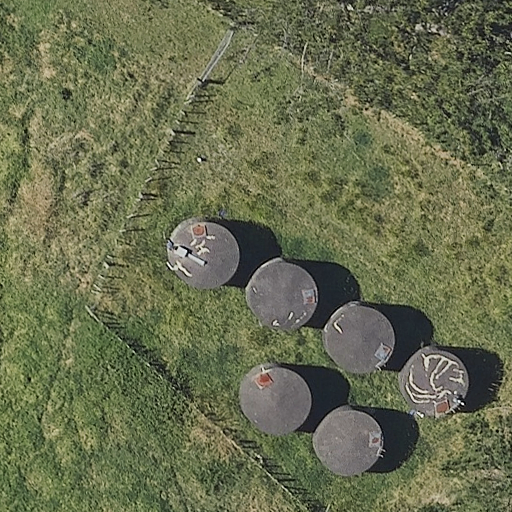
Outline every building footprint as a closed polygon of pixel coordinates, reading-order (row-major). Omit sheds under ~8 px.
[(162,202),(153,207),(147,213),(142,219),(139,227),(136,234),(135,242),(136,251),(137,258),(140,266),(145,273),(150,279),(157,284),(164,287),(172,290),(180,291),(188,290),(196,289),(203,286),(210,281),(216,276),(221,269),(225,262),(227,254),(228,246),(228,238),(226,230),(223,223),(219,216),(213,210),(207,205),(200,201),(192,199),(184,198),(176,198),(168,200),(162,202)] [(249,249),(241,254),(235,259),(230,266),(226,273),(224,281),(223,289),(223,297),(225,305),(228,312),(232,319),(238,325),(244,330),(251,334),(259,336),(267,337),(275,337),(283,335),(291,332),(298,328),(304,322),(309,316),(312,308),(315,301),(316,293),(315,284),(314,277),(310,269),(306,262),(301,256),(294,251),(287,248),(279,245),(271,244),(263,244),(255,246),(249,249)] [(331,300),(323,305),(317,310),(312,317),(308,324),(306,332),(304,340),(305,348),(307,356),(310,363),(314,370),(320,376),(326,381),(333,385),(341,387),(349,388),(357,388),(365,386),(373,383),(379,379),(385,373),(390,367),(394,359),(396,352),(398,344),(397,336),(395,328),(392,320),(388,313),(382,307),(376,302),(369,299),(361,296),(353,295),(345,295),(337,297),(331,300)] [(417,343),(408,348),(402,354),(397,360),(394,367),(391,375),(390,383),(391,391),(392,399),(395,407),(400,414),(405,420),(412,425),(419,428),(427,431),(435,432),(443,431),(451,430),(458,427),(465,422),(471,417),(476,410),(480,403),(482,395),(483,387),(483,379),(481,371),(478,364),(474,357),(468,351),(462,346),(454,342),(447,340),(439,339),(430,339),(423,341),(417,343)] [(243,356),(234,361),(228,366),(223,373),(220,380),(217,388),(216,396),(217,404),(219,412),(222,419),(226,426),(231,432),(238,437),(245,441),(253,443),(261,444),(269,444),(277,442),(284,439),(291,435),(297,429),(302,423),(306,415),(308,408),(309,400),(309,392),(307,384),(304,376),(300,369),(294,363),(288,358),(281,355),(273,352),(265,351),(257,351),(249,353),(243,356)] [(327,411),(319,417),(313,422),(308,428),(304,436),(302,443),(300,451),(301,459),(303,467),(306,475),(310,482),(316,488),(322,493),(329,496),(337,499),(345,500),(353,500),(361,498),(369,495),(376,490),(381,485),(386,478),(390,471),(393,463),(394,455),(393,447),(391,439),(388,432),(384,425),(378,419),(372,414),(365,410),(357,408),(349,407),(341,407),(333,409),(327,411)]
